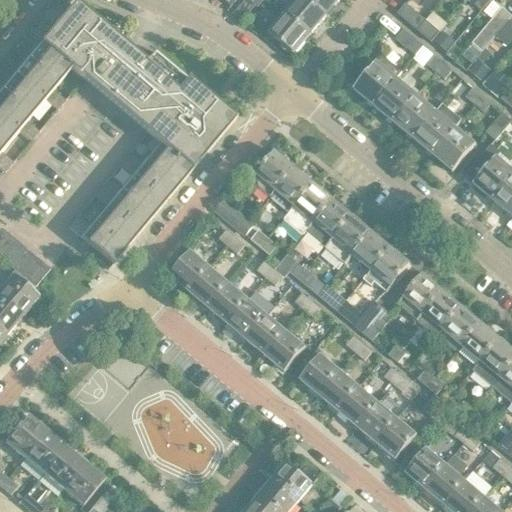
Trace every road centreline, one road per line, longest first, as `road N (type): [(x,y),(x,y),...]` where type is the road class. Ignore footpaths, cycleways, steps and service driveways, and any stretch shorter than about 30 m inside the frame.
road 1 (residential): [(401,511),(129,287)]
road 2 (residential): [(511,276),(293,92)]
road 3 (residential): [(129,287),(293,92)]
road 4 (residential): [(0,404),(53,344),(129,287)]
road 5 (residential): [(293,92),(217,23),(159,0)]
road 6 (residential): [(293,92),(377,0)]
